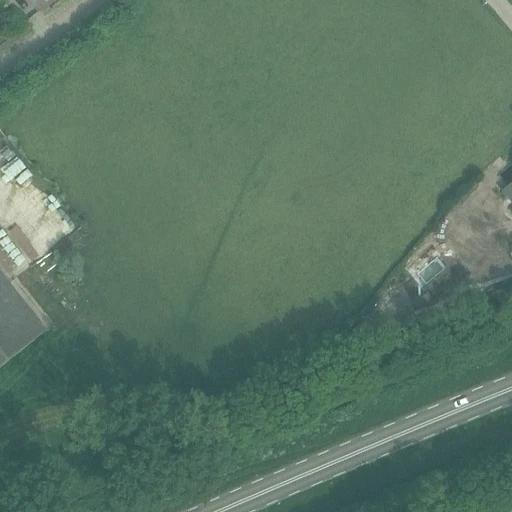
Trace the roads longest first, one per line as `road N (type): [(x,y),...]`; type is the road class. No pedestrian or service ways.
road 1 (unclassified): [(511,21),(494,0),(99,0),(0,70)]
road 2 (primary): [(221,511),(511,390)]
